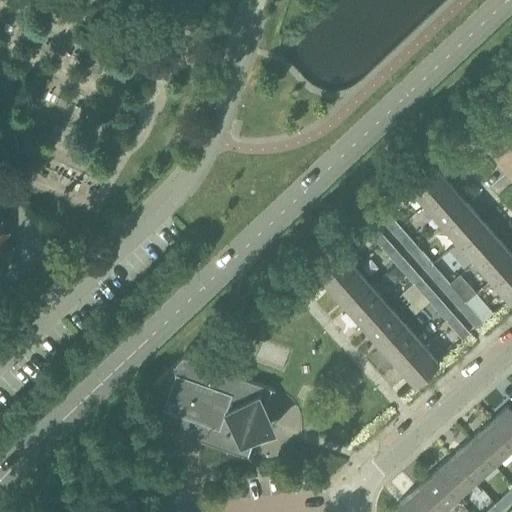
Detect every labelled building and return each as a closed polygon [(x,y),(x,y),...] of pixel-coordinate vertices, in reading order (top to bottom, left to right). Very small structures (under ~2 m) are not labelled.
[(424,204),(450,181),(433,162),(407,185),(424,204)] [(441,223),(467,200),(450,181),(424,204),(441,223)] [(467,200),(441,223),(457,242),(484,218),(467,200)] [(391,213),(383,220),(394,232),(402,226),(401,225),(391,213)] [(0,260),(2,261),(11,243),(3,239),(8,230),(4,229),(9,220),(0,215),(0,260)] [(371,218),(363,225),(374,238),(382,231),(371,219),(371,218)] [(474,260),(500,237),(484,218),(457,242),(474,260)] [(407,232),(400,239),(410,251),(418,244),(407,232)] [(388,237),(380,244),(391,256),(399,250),(388,237)] [(491,279),(511,259),(511,250),(500,237),(474,260),(491,279)] [(338,247),(312,270),(329,289),(355,266),(356,267),(365,258),(349,239),(348,239),(339,247),(338,247)] [(424,251),(416,257),(426,269),(427,270),(434,263),(424,251)] [(404,256),(397,263),(407,275),(415,268),(404,256)] [(511,259),(491,279),(508,298),(511,294),(511,259)] [(355,266),(329,289),(345,308),(372,285),(356,267),(355,266)] [(440,269),(432,276),(443,288),(451,282),(440,269)] [(421,275),(413,281),(424,294),(431,287),(421,275)] [(362,326),(388,303),(372,285),(345,308),(362,326)] [(456,288),(449,295),(459,307),(467,300),(456,288)] [(437,293),(429,300),(430,300),(440,312),(448,305),(437,293)] [(379,345),(405,322),(388,303),(362,326),(379,345)] [(472,307),(465,313),(477,327),(484,320),(472,307)] [(454,312),(446,319),(457,331),(465,324),(454,312)] [(395,364),(421,340),(405,322),(379,345),(395,364)] [(421,340),(395,364),(412,383),(438,359),(421,340)] [(250,458),(251,457),(247,456),(252,442),(255,440),(254,437),(274,428),(264,408),(267,406),(266,403),(271,389),(274,390),(275,389),(183,356),(153,384),(158,425),(250,458)] [(489,420),(511,446),(511,445),(511,407),(508,403),(489,420)] [(493,462),(511,446),(489,420),(470,436),(493,462)] [(475,479),(493,462),(470,436),(452,453),(475,479)] [(456,495),(475,479),(452,453),(433,469),(456,495)] [(438,511),(456,495),(433,469),(414,486),(438,511)] [(285,492),(311,488),(308,471),(283,475),(285,492)] [(403,511),(437,511),(438,511),(414,486),(396,503),(403,511)] [(511,487),(502,496),(502,497),(508,504),(511,500),(511,487)] [(495,502),(484,511),(498,511),(502,509),(495,502)]
